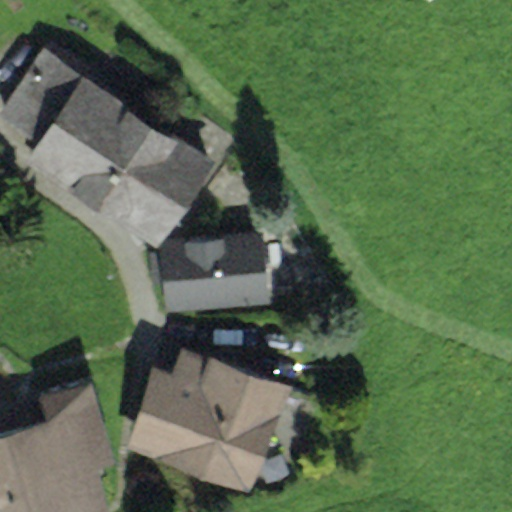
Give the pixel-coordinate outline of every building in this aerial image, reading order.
[(0,127),(0,128),(68,184),(138,98),(69,43),(0,127)] [(68,184),(136,239),(206,153),(138,98),(68,184)] [(267,231),(151,245),(159,312),(275,299),(267,231)] [(183,345),(145,444),(266,490),(304,391),(183,345)] [(86,412),(10,432),(32,511),(49,511),(109,496),(86,412)] [(32,511),(10,432),(0,435),(0,511),(32,511)]
